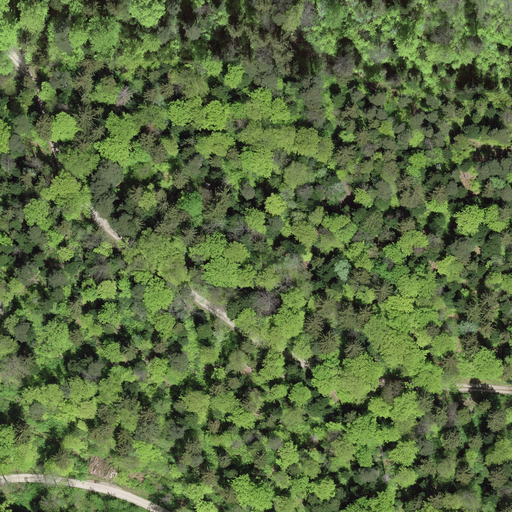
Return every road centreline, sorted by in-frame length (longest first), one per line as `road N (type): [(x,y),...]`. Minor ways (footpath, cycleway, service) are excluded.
road 1 (track): [(0,40),(44,104),(77,195),(249,332),(350,377),(511,391)]
road 2 (track): [(275,0),(306,37),(461,136),(511,153)]
road 3 (track): [(160,511),(80,483),(0,480)]
road 4 (track): [(116,492),(84,458),(0,423)]
